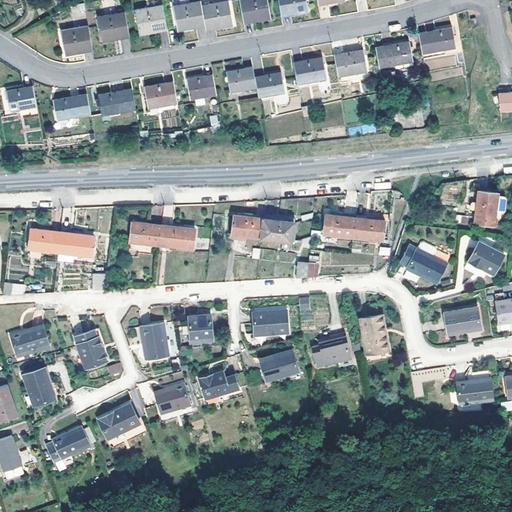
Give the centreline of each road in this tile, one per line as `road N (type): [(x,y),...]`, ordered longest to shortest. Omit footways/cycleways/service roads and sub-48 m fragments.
road 1 (secondary): [(0,181),(317,168),(511,145)]
road 2 (residential): [(0,45),(43,74),(83,79),(471,0)]
road 3 (residential): [(102,298),(372,284),(402,298),(420,357),(511,348)]
road 4 (residential): [(78,405),(132,378),(102,298)]
